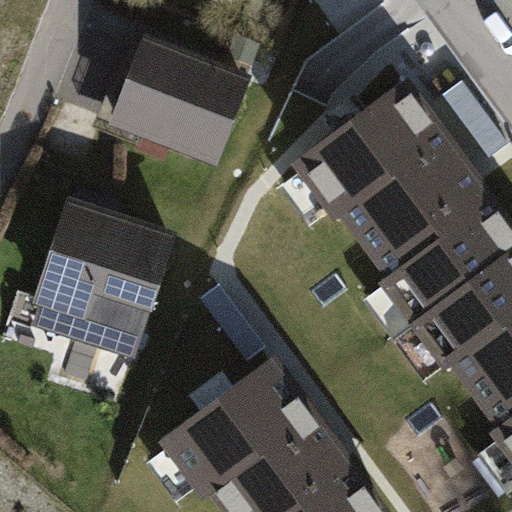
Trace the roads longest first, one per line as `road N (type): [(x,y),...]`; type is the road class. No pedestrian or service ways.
road 1 (unknown): [(374,0),(286,133),(272,185),(278,216),(409,384),(449,389),(511,343)]
road 2 (track): [(0,171),(73,0)]
